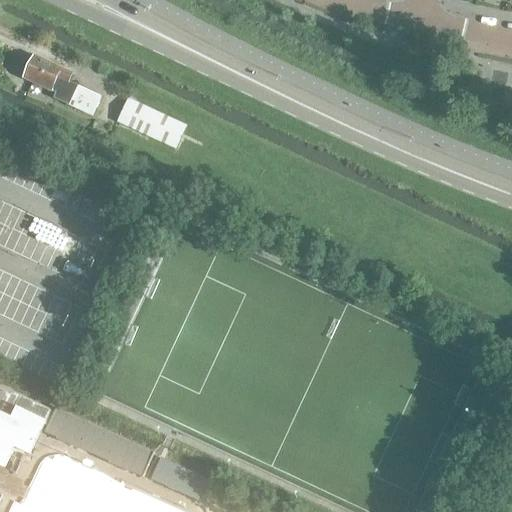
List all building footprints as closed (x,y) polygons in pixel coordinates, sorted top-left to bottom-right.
[(34,57),(23,79),(50,91),(48,96),(92,117),(101,98),(68,83),(72,75),(34,57)] [(185,127),(128,100),(118,122),(175,149),(185,127)] [(0,467),(4,470),(14,449),(27,455),(48,411),(0,388),(0,467)] [(154,454),(56,409),(44,434),(143,478),(154,454)] [(204,487),(169,471),(160,467),(154,481),(198,501),(204,487)]
